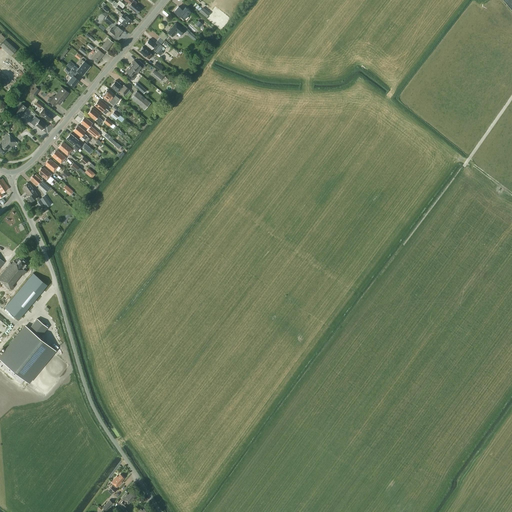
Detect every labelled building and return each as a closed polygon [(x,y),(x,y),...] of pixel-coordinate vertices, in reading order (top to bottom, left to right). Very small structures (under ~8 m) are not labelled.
[(137,3),(133,0),(122,0),(129,5),(128,7),(133,11),(137,14),(141,9),(138,7),(139,6),(136,4),(137,3)] [(186,7),(183,10),(178,6),(173,11),(179,17),(180,16),(184,19),(191,11),(186,7)] [(198,12),(206,17),(210,12),(201,7),(198,12)] [(107,15),(104,19),(111,25),(114,21),(107,15)] [(123,15),(120,18),(123,20),(121,23),(126,27),(131,20),(127,16),(126,17),(123,15)] [(176,22),(167,32),(172,36),(174,34),(176,35),(178,32),(181,35),(184,30),(185,30),(176,22)] [(111,29),(108,33),(116,40),(123,31),(115,25),(112,29),(111,29)] [(186,28),(185,30),(184,30),(188,33),(187,34),(191,37),(194,34),(186,28)] [(95,40),(87,33),(85,36),(93,43),(95,40)] [(3,45),(15,55),(20,49),(9,39),(3,45)] [(108,39),(101,48),(106,52),(113,43),(108,39)] [(161,49),(163,47),(159,43),(157,46),(153,42),(152,43),(149,40),(145,44),(151,49),(152,49),(155,51),(155,52),(160,56),(163,52),(161,51),(161,49)] [(87,53),(81,48),(78,51),(85,56),(87,53)] [(143,48),(139,52),(143,55),(142,55),(145,58),(146,57),(149,59),(153,55),(150,53),(149,53),(143,48)] [(66,49),(59,58),(61,60),(69,51),(66,49)] [(99,50),(92,59),(97,63),(104,55),(99,50)] [(134,60),(130,66),(138,72),(142,67),(144,68),(146,66),(139,60),(136,62),(134,60)] [(75,66),(71,71),(76,75),(78,72),(83,76),(91,67),(85,62),(79,69),(75,66)] [(156,62),(154,65),(160,71),(163,67),(160,64),(159,65),(156,62)] [(130,66),(126,71),(129,73),(127,76),(132,80),(134,78),(134,77),(138,72),(130,66)] [(154,70),(150,75),(159,82),(163,77),(154,70)] [(74,77),(76,75),(71,71),(68,75),(71,78),(67,83),(73,88),(79,81),(74,77)] [(116,81),(111,86),(118,92),(119,91),(125,96),(130,89),(125,84),(123,87),(116,81)] [(138,82),(135,86),(143,93),(146,90),(138,82)] [(35,96),(40,90),(35,87),(33,90),(32,89),(30,92),(35,96)] [(50,97),(47,100),(55,106),(57,103),(59,105),(60,104),(60,105),(61,105),(63,103),(63,102),(62,101),(69,93),(62,88),(55,97),(54,95),(52,96),(51,97),(50,97)] [(107,90),(102,96),(109,101),(110,101),(110,102),(114,105),(119,99),(114,95),(107,90)] [(137,91),(131,98),(145,110),(151,103),(137,91)] [(38,100),(35,104),(40,108),(44,104),(38,100)] [(98,100),(94,105),(102,112),(105,114),(108,110),(105,108),(106,106),(98,100)] [(21,102),(14,111),(21,117),(28,108),(21,102)] [(92,108),(87,114),(100,124),(103,121),(98,116),(99,115),(92,108)] [(44,109),(40,114),(46,118),(49,120),(49,119),(51,120),(53,117),(50,114),(51,114),(44,109)] [(34,116),(29,122),(34,126),(36,125),(42,130),(47,125),(40,120),(34,116)] [(84,117),(80,122),(88,129),(87,130),(96,137),(99,133),(90,125),(92,123),(84,117)] [(106,118),(103,121),(110,127),(112,123),(106,118)] [(77,125),(73,131),(84,140),(88,136),(84,133),(85,132),(77,125)] [(70,133),(66,139),(74,145),(72,146),(77,150),(81,145),(77,141),(78,140),(70,133)] [(1,143),(0,144),(0,151),(3,155),(7,151),(8,152),(18,143),(9,134),(3,139),(4,139),(0,143),(1,143)] [(113,139),(111,140),(116,145),(119,148),(121,146),(113,139)] [(62,142),(58,147),(68,155),(72,149),(64,142),(64,143),(62,142)] [(56,150),(52,155),(61,163),(65,158),(57,151),(56,150)] [(84,156),(80,160),(85,164),(88,160),(84,156)] [(48,159),(45,163),(47,164),(46,165),(54,172),(56,169),(58,171),(60,168),(58,166),(51,159),(50,161),(48,159)] [(73,162),(70,166),(75,171),(76,170),(77,171),(80,168),(73,162)] [(41,167),(39,171),(40,172),(39,173),(47,180),(46,181),(50,184),(54,179),(50,176),(52,174),(44,168),(43,169),(41,167)] [(64,169),(61,173),(66,178),(70,174),(64,169)] [(31,179),(30,180),(36,186),(39,184),(47,192),(51,188),(42,179),(42,180),(36,175),(35,176),(33,175),(30,178),(31,179)] [(0,197),(4,194),(3,192),(9,188),(2,178),(0,180),(0,179),(0,197)] [(36,192),(30,184),(29,185),(27,183),(24,186),(25,187),(23,189),(29,197),(26,199),(30,203),(36,198),(35,197),(38,195),(35,192),(36,192)] [(66,185),(63,188),(67,191),(66,192),(69,195),(73,191),(66,185)] [(11,263),(0,276),(0,280),(12,290),(14,287),(13,285),(22,274),(24,275),(27,271),(25,270),(26,268),(25,267),(28,263),(21,257),(19,261),(17,259),(15,262),(14,261),(12,264),(11,263)] [(33,273),(5,307),(18,319),(20,318),(47,284),(34,274),(33,273)] [(40,337),(48,327),(37,319),(29,328),(26,325),(0,356),(0,358),(28,382),(55,350),(40,337)] [(111,482),(114,485),(113,486),(109,489),(113,493),(116,489),(115,488),(116,487),(117,488),(121,483),(120,482),(124,478),(120,474),(118,477),(117,476),(111,482)] [(122,499),(123,500),(120,503),(124,507),(127,504),(128,505),(134,499),(133,498),(136,495),(131,491),(128,495),(127,494),(122,499)] [(109,499),(102,507),(106,511),(113,503),(109,499)]
